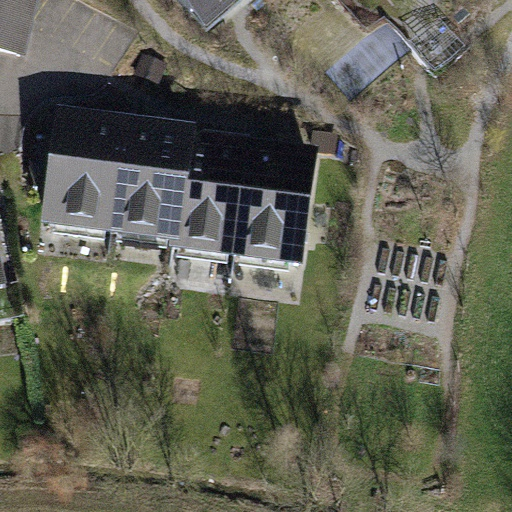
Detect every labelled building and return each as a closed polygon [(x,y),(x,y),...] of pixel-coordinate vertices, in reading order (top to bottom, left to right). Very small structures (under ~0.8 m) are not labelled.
[(0,0),(0,51),(21,56),(33,0),(0,0)] [(178,0),(191,14),(206,0),(178,0)] [(126,134),(62,126),(50,226),(112,234),(126,134)] [(188,143),(126,134),(112,234),(175,242),(187,148),(188,143)] [(248,156),(187,148),(175,242),(174,248),(235,256),(248,156)] [(311,165),(248,156),(235,256),(298,264),(311,165)]
